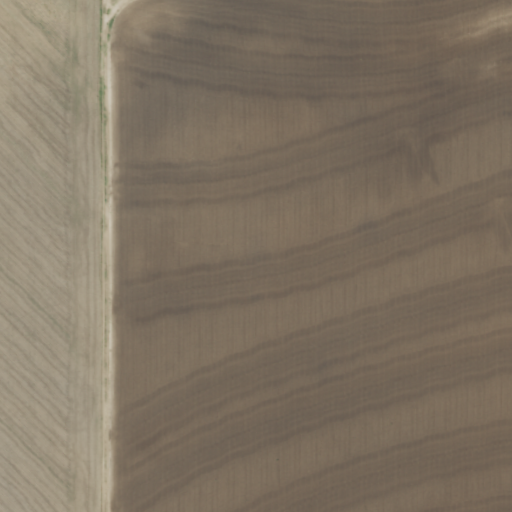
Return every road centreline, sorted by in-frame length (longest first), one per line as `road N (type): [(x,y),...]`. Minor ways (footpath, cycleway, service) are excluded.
road 1 (residential): [(143,511),(150,2)]
road 2 (residential): [(277,0),(150,2)]
